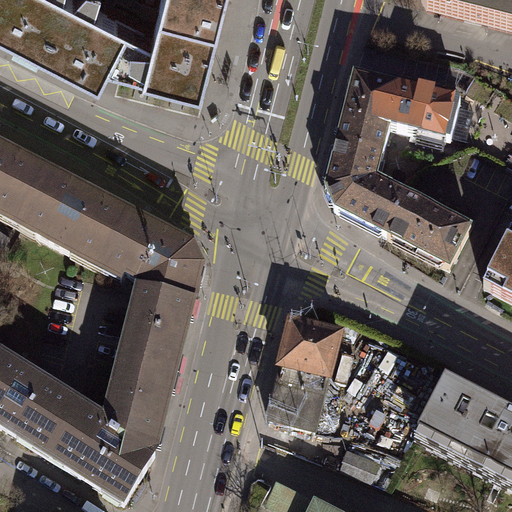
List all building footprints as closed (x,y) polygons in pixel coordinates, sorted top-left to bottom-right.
[(48,0),(0,0),(0,30),(41,51),(51,31),(37,23),(48,0)] [(128,24),(79,0),(48,0),(37,23),(51,31),(41,51),(99,81),(108,64),(118,65),(128,24)] [(118,65),(201,87),(223,0),(161,0),(152,37),(128,24),(118,65)] [(511,0),(422,0),(422,5),(427,14),(511,35),(511,0)] [(456,105),(456,104),(355,78),(337,148),(381,159),(384,160),(390,133),(446,146),(446,145),(451,146),(461,107),(456,105)] [(387,241),(409,199),(409,198),(392,189),(376,180),(381,159),(337,148),(326,193),(335,214),(387,241)] [(47,179),(0,154),(0,216),(22,228),(47,179)] [(132,222),(47,179),(22,228),(37,236),(35,240),(72,259),(74,255),(106,272),(132,222)] [(409,199),(387,241),(450,273),(472,231),(409,199)] [(202,274),(192,253),(132,222),(106,272),(124,281),(126,278),(144,287),(141,296),(193,309),(202,274)] [(0,256),(11,239),(0,232),(0,256)] [(511,236),(511,237),(484,291),(511,305),(511,236)] [(104,427),(154,458),(189,322),(193,309),(141,296),(138,309),(137,315),(138,315),(113,414),(106,413),(104,425),(104,427)] [(340,339),(291,327),(286,347),(280,371),(283,372),(329,383),(340,339)] [(0,431),(49,462),(81,411),(0,360),(0,431)] [(329,383),(283,372),(269,425),(315,437),(329,383)] [(511,484),(511,417),(445,383),(418,436),(511,484)] [(154,458),(104,427),(104,425),(81,411),(49,462),(125,509),(156,459),(154,458)] [(379,469),(348,457),(341,474),(372,487),(379,469)] [(271,511),(282,511),(291,497),(277,490),(267,510),(271,511)] [(319,511),(291,497),(282,511),(319,511)]
